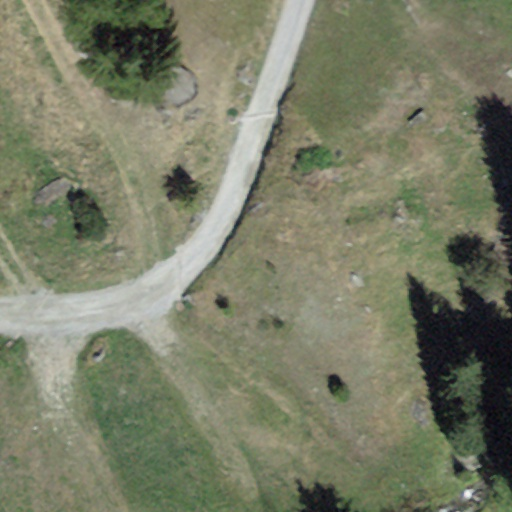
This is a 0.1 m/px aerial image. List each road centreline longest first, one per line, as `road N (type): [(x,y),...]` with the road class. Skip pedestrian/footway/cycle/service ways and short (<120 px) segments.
road 1 (residential): [(0,314),(123,310),(203,250),(258,127),(295,0)]
road 2 (track): [(34,0),(137,187),(159,283)]
